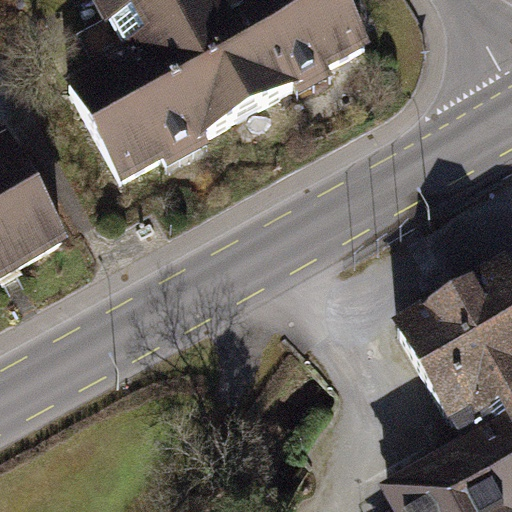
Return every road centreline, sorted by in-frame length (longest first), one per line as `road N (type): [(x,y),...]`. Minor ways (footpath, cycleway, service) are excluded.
road 1 (tertiary): [(511,117),(0,401)]
road 2 (unknown): [(286,242),(403,476)]
